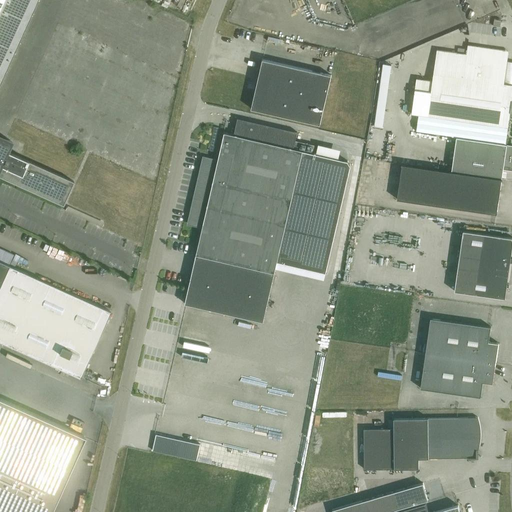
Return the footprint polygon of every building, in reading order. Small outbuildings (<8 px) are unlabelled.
[(0,82),(37,0),(0,0),(0,177),(62,205),(73,181),(7,151),(12,141),(0,136),(0,82)] [(240,0),(238,9),(244,10),(247,2),(240,0)] [(275,25),(284,0),(279,0),(270,23),(275,25)] [(345,0),(323,0),(323,17),(335,17),(337,27),(349,27),(353,26),(345,0)] [(236,13),(235,22),(245,23),(246,15),(236,13)] [(67,40),(80,46),(85,36),(72,30),(67,40)] [(88,50),(91,39),(85,37),(81,48),(88,50)] [(108,60),(112,47),(101,44),(97,56),(108,60)] [(411,114),(507,127),(511,94),(511,85),(503,84),(508,51),(467,46),(466,55),(436,50),(432,81),(416,79),(411,114)] [(90,67),(92,63),(66,53),(65,57),(90,67)] [(331,75),(262,59),(251,109),(319,125),(331,75)] [(62,62),(60,66),(85,77),(87,72),(62,62)] [(7,99),(12,86),(6,84),(1,97),(7,99)] [(158,99),(159,94),(139,88),(137,93),(158,99)] [(202,227),(185,304),(263,322),(277,262),(316,271),(331,208),(340,210),(352,162),(303,151),(305,143),(295,140),(297,132),(238,118),(234,135),(224,132),(218,160),(204,157),(188,223),(202,227)] [(53,136),(64,139),(66,134),(55,131),(53,136)] [(402,165),(502,180),(502,179),(501,179),(503,169),(511,170),(511,145),(456,137),(451,172),(401,164),(401,165),(402,165)] [(114,164),(120,152),(110,148),(104,160),(114,164)] [(125,162),(130,164),(134,153),(129,151),(125,162)] [(141,155),(138,166),(149,169),(152,158),(141,155)] [(502,180),(402,165),(397,199),(496,214),(501,180),(502,180)] [(511,245),(511,237),(463,231),(454,291),(504,298),(509,263),(511,264),(511,261),(511,258),(510,258),(511,245)] [(327,275),(332,249),(327,248),(322,274),(327,275)] [(0,283),(8,266),(0,261),(0,283)] [(109,311),(8,266),(0,283),(0,342),(79,378),(109,311)] [(425,353),(495,363),(498,343),(488,342),(490,327),(430,318),(425,353)] [(492,386),(495,363),(425,353),(420,388),(480,397),(482,382),(492,386)] [(0,511),(49,511),(84,437),(0,398),(0,511)] [(365,430),(365,469),(418,468),(418,458),(476,458),(476,450),(478,450),(479,446),(480,442),(480,438),(480,434),(480,430),(479,426),(479,422),(477,418),(467,418),(393,419),(393,430),(365,430)] [(423,483),(392,492),(397,509),(428,500),(423,483)] [(392,492),(373,497),(376,511),(386,511),(397,509),(392,492)] [(376,511),(373,497),(332,509),(332,511),(376,511)] [(428,511),(426,502),(392,511),(428,511)]
